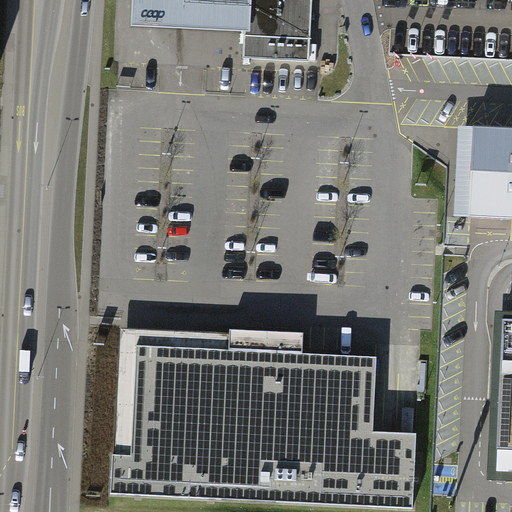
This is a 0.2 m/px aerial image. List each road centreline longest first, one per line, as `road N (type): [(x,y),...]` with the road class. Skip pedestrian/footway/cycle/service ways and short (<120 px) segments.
road 1 (primary): [(36,0),(8,511)]
road 2 (primary): [(52,467),(66,150),(84,0)]
